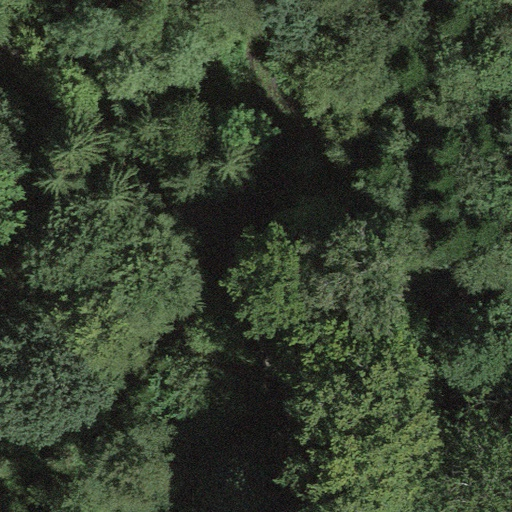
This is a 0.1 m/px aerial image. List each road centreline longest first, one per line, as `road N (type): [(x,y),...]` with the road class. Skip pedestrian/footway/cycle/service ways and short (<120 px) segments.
road 1 (track): [(271,328),(176,197),(73,92),(0,51)]
road 2 (track): [(277,511),(271,328)]
road 3 (track): [(271,328),(258,164)]
road 4 (track): [(258,164),(246,0)]
